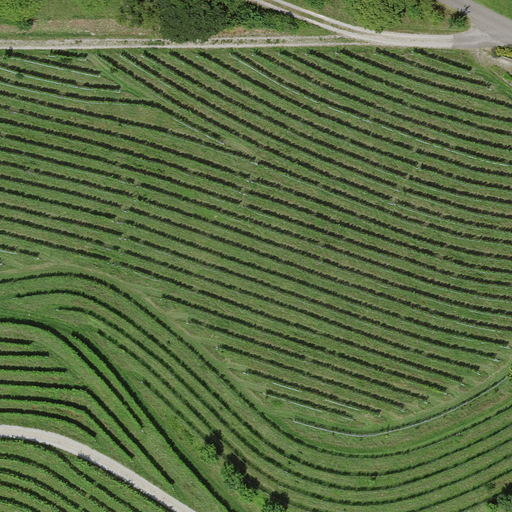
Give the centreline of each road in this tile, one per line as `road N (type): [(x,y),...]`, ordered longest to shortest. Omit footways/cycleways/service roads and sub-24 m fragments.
road 1 (track): [(379,39),(0,44)]
road 2 (track): [(0,437),(89,453),(179,511)]
